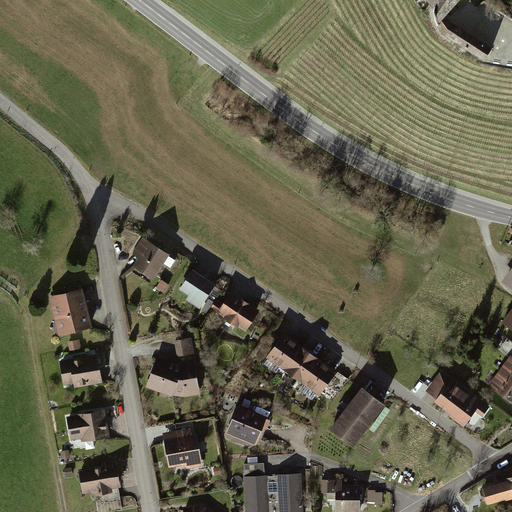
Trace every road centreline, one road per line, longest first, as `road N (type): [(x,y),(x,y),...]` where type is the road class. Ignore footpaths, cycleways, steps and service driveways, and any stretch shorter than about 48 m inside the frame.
road 1 (residential): [(493,463),(285,307),(142,214),(99,200)]
road 2 (secondary): [(511,217),(440,197),(309,129),(139,0)]
road 3 (residential): [(149,511),(99,200)]
road 4 (track): [(0,286),(26,306),(65,511)]
road 5 (residential): [(99,200),(60,149),(0,98)]
